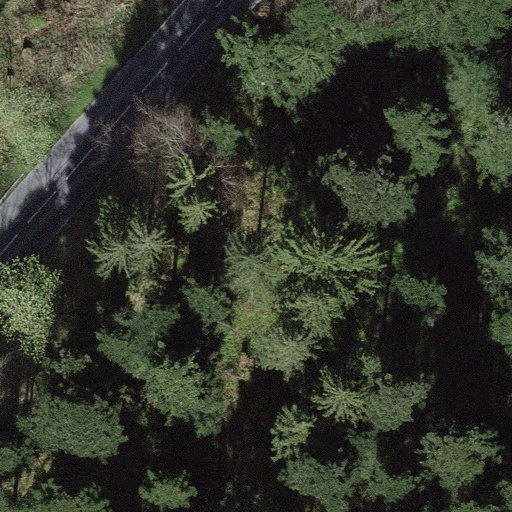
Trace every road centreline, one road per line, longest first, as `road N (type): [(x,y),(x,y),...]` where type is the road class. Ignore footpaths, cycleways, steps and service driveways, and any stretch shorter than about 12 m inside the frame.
road 1 (track): [(0,419),(61,355),(150,300),(511,195)]
road 2 (tertiary): [(0,255),(224,0)]
